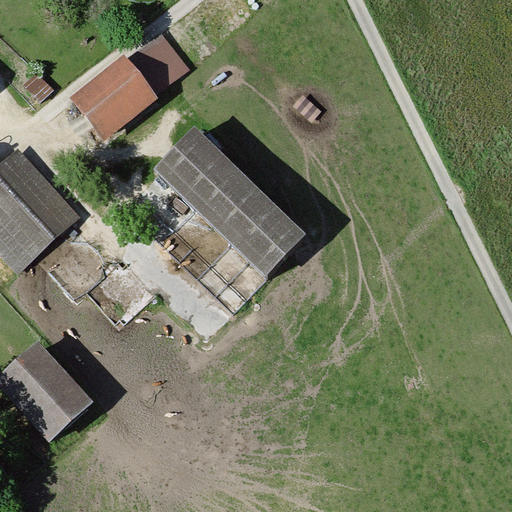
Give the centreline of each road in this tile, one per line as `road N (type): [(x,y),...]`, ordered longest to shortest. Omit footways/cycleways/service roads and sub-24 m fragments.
road 1 (track): [(353,0),(511,318)]
road 2 (track): [(187,0),(48,109),(0,122)]
